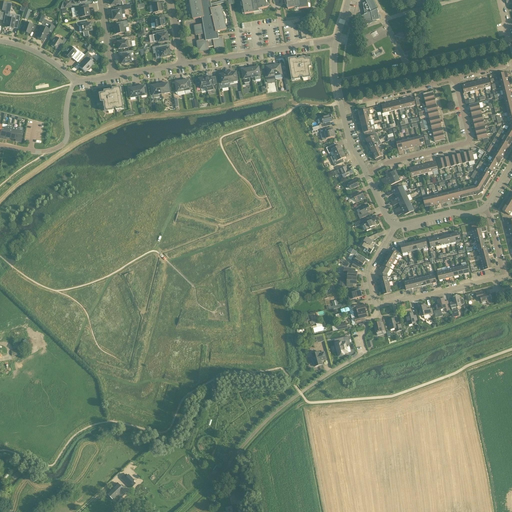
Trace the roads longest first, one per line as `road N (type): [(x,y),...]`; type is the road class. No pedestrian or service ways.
road 1 (residential): [(508,41),(335,84)]
road 2 (residential): [(366,173),(466,145),(455,78)]
road 3 (residential): [(335,41),(181,66)]
road 4 (residential): [(281,408),(360,356),(360,336),(376,306)]
road 5 (residential): [(74,79),(63,145),(0,145)]
road 6 (residential): [(494,280),(376,306)]
